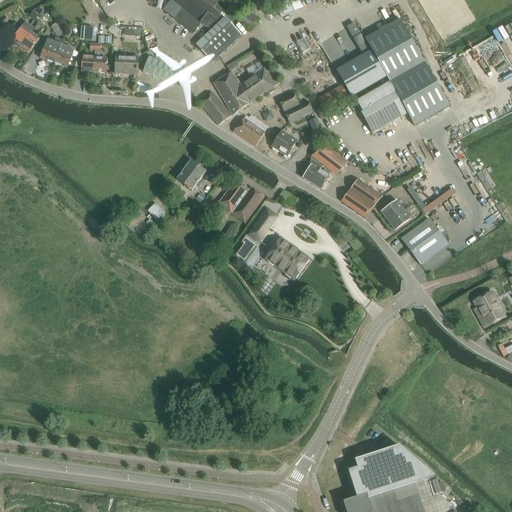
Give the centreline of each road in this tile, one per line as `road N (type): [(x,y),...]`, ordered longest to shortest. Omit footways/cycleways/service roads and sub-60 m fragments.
road 1 (unclassified): [(416,291),(370,232),(194,115),(58,92),(0,61)]
road 2 (secondary): [(280,501),(246,488),(0,457)]
road 3 (secondary): [(0,468),(234,500),(264,511)]
road 4 (unclassified): [(280,501),(376,326),(416,291)]
road 5 (unknown): [(465,108),(376,140),(323,131),(287,176)]
road 6 (unknown): [(196,78),(293,25),(369,0)]
road 7 (unknown): [(394,0),(465,108)]
road 8 (unclassified): [(511,369),(477,354),(416,291)]
